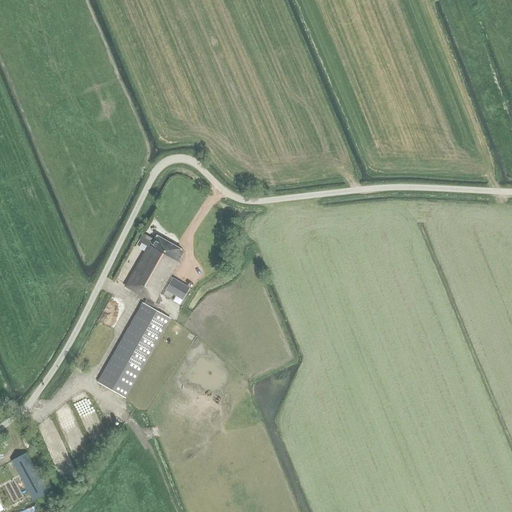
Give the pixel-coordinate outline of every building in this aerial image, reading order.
[(147,246),(124,286),(147,299),(144,304),(142,303),(118,344),(97,382),(125,398),(155,344),(170,319),(155,311),(151,308),(158,296),(159,294),(168,277),(182,251),(181,250),(155,235),(153,239),(142,233),(138,240),(141,241),(140,242),(147,246)] [(174,280),(168,277),(159,294),(162,295),(165,290),(182,300),(188,288),(182,284),(174,280)] [(158,296),(151,308),(155,311),(161,301),(161,300),(161,298),(158,296)] [(111,298),(102,320),(114,325),(123,303),(111,298)] [(47,492),(26,453),(12,461),(33,500),(47,492)]
